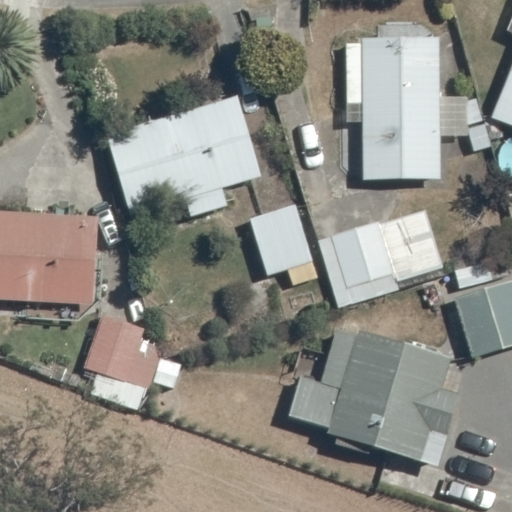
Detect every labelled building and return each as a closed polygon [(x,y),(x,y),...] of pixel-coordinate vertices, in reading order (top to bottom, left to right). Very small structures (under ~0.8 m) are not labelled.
[(445,43),(351,41),(349,119),(368,119),(367,180),(442,182),(445,43)] [(511,76),(495,117),(511,124),(511,76)] [(268,178),(246,98),(112,134),(134,216),(190,201),(193,214),(229,204),(225,190),(268,178)] [(320,279),(297,204),(250,219),(268,277),(289,270),(294,288),(320,279)] [(445,270),(430,210),(320,239),(339,308),(401,292),(399,282),(445,270)] [(0,298),(102,305),(107,219),(0,213),(0,298)] [(511,348),(511,282),(455,298),(471,359),(511,348)] [(150,330),(103,315),(86,368),(142,385),(154,346),(145,344),(150,330)] [(318,316),(287,419),(423,461),(433,430),(445,434),(453,407),(443,404),(457,359),(363,330),(318,316)]
